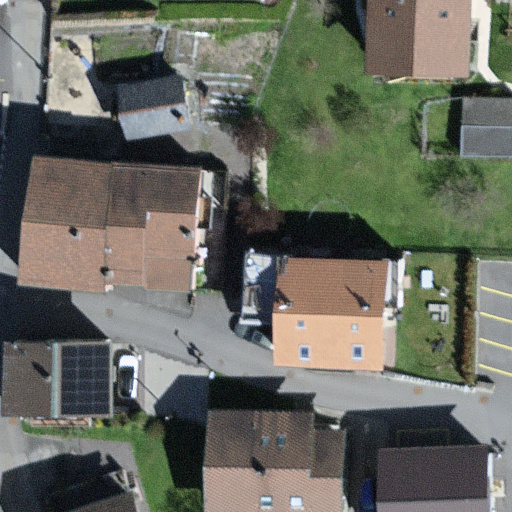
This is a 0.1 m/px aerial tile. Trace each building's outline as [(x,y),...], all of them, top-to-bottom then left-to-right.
[(478,0),(389,0),(388,60),(477,62),(478,0)] [(183,76),(128,88),(138,132),(193,120),(183,76)] [(511,147),(511,98),(471,99),(471,148),(511,147)] [(207,164),(57,151),(47,265),(197,277),(207,164)] [(397,259),(259,251),(255,316),(286,317),(296,318),(294,351),(391,357),(396,278),(397,259)] [(118,342),(24,341),(24,405),(119,405),(118,342)] [(319,408),(224,408),(222,511),(347,511),(348,432),(319,432),(319,408)] [(497,511),(496,445),(397,448),(399,511),(497,511)] [(146,511),(139,493),(77,511),(146,511)]
